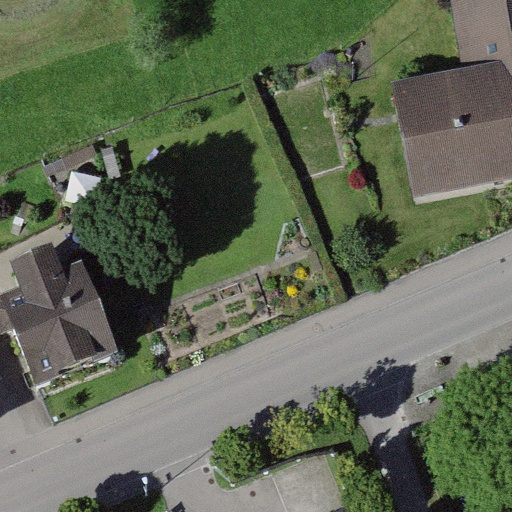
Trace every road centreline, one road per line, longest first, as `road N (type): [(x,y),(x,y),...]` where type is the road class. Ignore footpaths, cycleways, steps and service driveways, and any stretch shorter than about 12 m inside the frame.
road 1 (tertiary): [(0,509),(511,295)]
road 2 (track): [(367,356),(432,511)]
